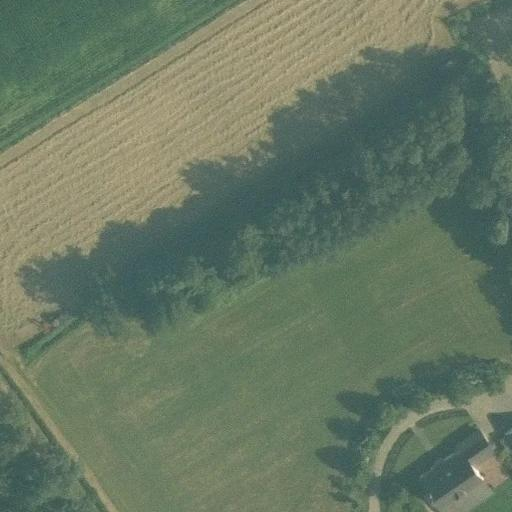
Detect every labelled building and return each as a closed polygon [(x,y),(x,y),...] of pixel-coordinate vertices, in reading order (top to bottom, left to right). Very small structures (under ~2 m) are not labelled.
[(427,251),(478,238),(471,214),(421,228),(427,251)] [(357,371),(402,348),(352,249),(307,272),(357,371)] [(408,300),(418,268),(384,258),(374,290),(408,300)] [(511,428),(502,436),(511,450),(511,428)] [(471,466),(492,450),(478,430),(457,445),(459,448),(419,476),(444,511),(463,511),(492,491),(481,475),(479,477),(471,466)]
